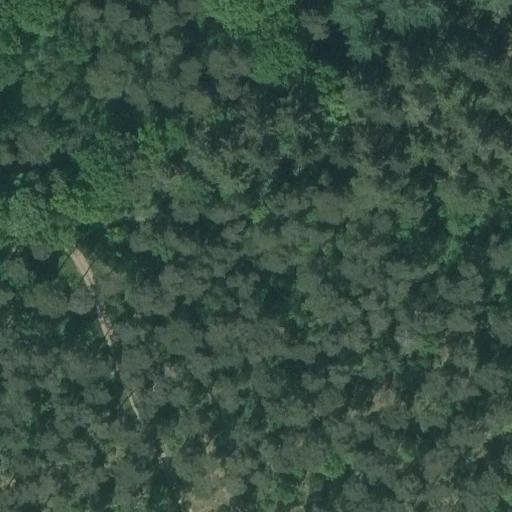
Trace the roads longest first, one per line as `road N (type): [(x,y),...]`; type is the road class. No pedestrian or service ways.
road 1 (track): [(70,228),(108,168),(343,62),(493,7)]
road 2 (track): [(182,511),(128,392),(70,228)]
